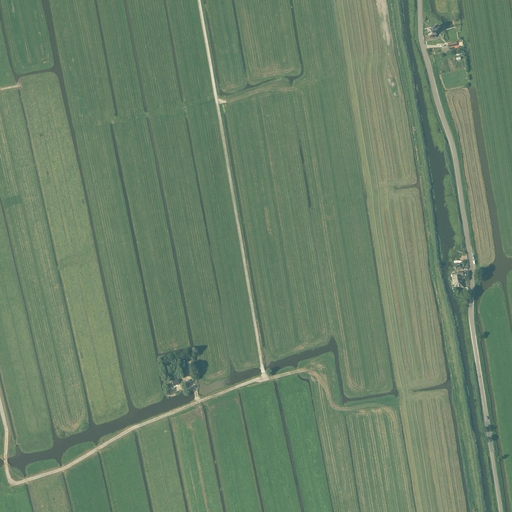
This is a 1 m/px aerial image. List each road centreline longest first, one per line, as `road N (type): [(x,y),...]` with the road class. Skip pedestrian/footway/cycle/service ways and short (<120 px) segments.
road 1 (tertiary): [(500,511),(453,154),(419,40),(419,0)]
road 2 (track): [(264,376),(199,0)]
